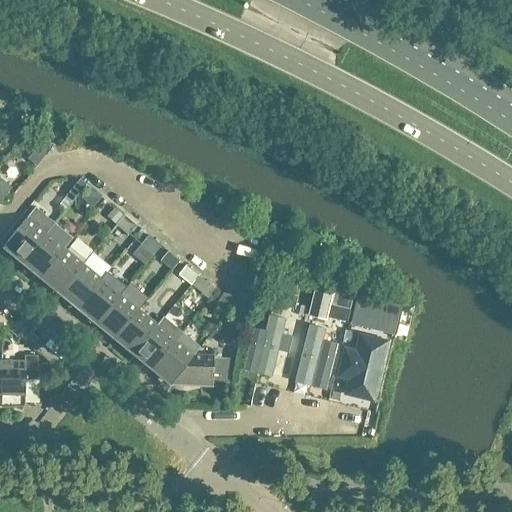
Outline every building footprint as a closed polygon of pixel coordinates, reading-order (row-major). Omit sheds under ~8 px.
[(0,100),(0,119),(9,108),(0,100)] [(7,116),(0,124),(0,142),(1,143),(17,124),(7,116)] [(45,150),(37,144),(26,156),(35,163),(45,150)] [(0,201),(11,188),(0,178),(0,201)] [(87,183),(80,178),(65,196),(72,201),(87,183)] [(81,197),(93,206),(101,195),(90,186),(81,197)] [(41,199),(46,215),(65,209),(60,193),(41,199)] [(23,260),(46,233),(54,223),(35,207),(4,245),(23,260)] [(115,207),(107,217),(115,224),(123,214),(115,207)] [(137,225),(124,214),(117,222),(131,233),(137,225)] [(46,233),(23,260),(42,276),(65,248),(61,245),(46,233)] [(141,244),(153,254),(161,244),(149,234),(141,244)] [(60,291),(83,263),(65,248),(42,276),(60,291)] [(169,251),(161,260),(172,269),(179,260),(169,251)] [(79,306),(102,278),(83,263),(60,291),(79,306)] [(186,265),(179,274),(191,284),(198,275),(186,265)] [(209,285),(199,276),(192,285),(202,293),(209,285)] [(97,321),(120,294),(102,278),(79,306),(97,321)] [(309,315),(325,318),(326,316),(328,305),(329,305),(332,291),(315,287),(312,300),(309,315)] [(218,300),(227,306),(233,298),(224,291),(218,300)] [(295,309),(297,298),(297,297),(276,292),(273,303),(295,309)] [(116,337),(139,309),(120,294),(97,321),(116,337)] [(242,297),(237,309),(248,314),(253,302),(242,297)] [(347,322),(350,310),(329,305),(328,305),(326,316),(347,322)] [(243,375),(272,379),(276,354),(293,356),(300,310),(281,307),(279,319),(266,317),(263,335),(250,333),(243,375)] [(134,352),(157,324),(139,309),(116,337),(134,352)] [(388,332),(391,320),(369,315),(369,316),(367,326),(388,332)] [(153,367),(176,339),(180,334),(183,331),(167,318),(164,316),(163,317),(163,318),(157,324),(134,352),(153,367)] [(201,346),(183,331),(180,334),(176,339),(153,367),(172,382),(194,355),(201,346)] [(25,405),(25,380),(38,380),(38,355),(24,355),(24,360),(1,360),(1,401),(1,406),(25,405)] [(214,357),(214,355),(194,355),(172,382),(213,384),(213,381),(229,382),(230,358),(214,357)] [(336,405),(364,406),(365,371),(338,370),(336,405)] [(217,392),(216,399),(223,400),(225,389),(220,388),(219,392),(217,392)]
